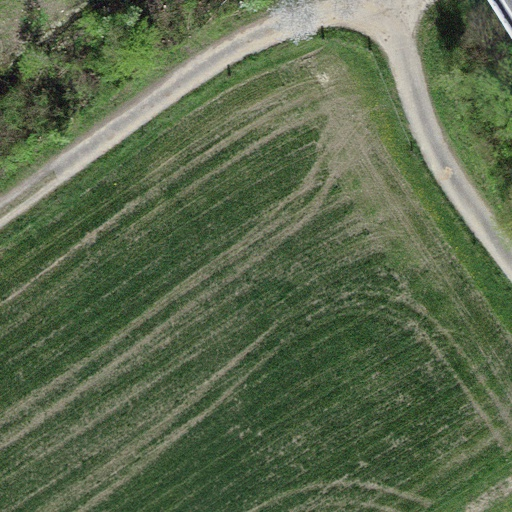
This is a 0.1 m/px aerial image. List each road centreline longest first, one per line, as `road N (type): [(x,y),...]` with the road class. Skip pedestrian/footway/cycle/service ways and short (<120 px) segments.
road 1 (track): [(0,215),(246,45),(372,0)]
road 2 (track): [(387,0),(430,134),(458,190),(511,261)]
